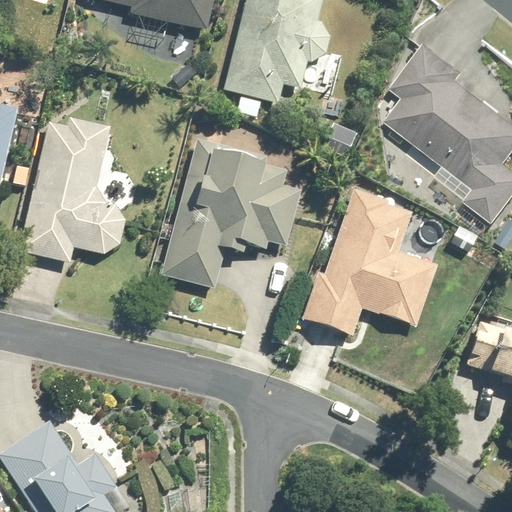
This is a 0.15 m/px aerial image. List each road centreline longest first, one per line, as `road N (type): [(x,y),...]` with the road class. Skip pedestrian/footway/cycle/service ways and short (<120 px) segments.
road 1 (residential): [(0,332),(277,398)]
road 2 (residential): [(277,398),(342,427),(477,511)]
